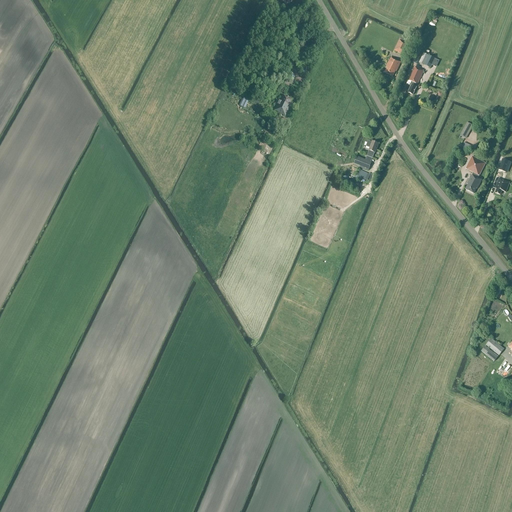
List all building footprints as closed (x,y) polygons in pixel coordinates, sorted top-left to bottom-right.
[(404,55),(409,45),(399,40),(394,51),(401,54),(404,55)] [(430,69),(435,59),(428,56),(423,54),(419,63),(430,69)] [(396,72),(401,63),(398,61),(391,58),(386,67),(387,68),(385,73),(393,77),(395,72),(396,72)] [(417,85),(424,71),(415,67),(409,81),(411,82),(410,86),(411,86),(408,93),(413,95),(416,88),(415,87),(417,84),(417,85)] [(289,106),(292,100),(283,95),(280,101),(275,99),(274,102),(277,103),(274,110),(278,112),(277,112),(281,114),(280,117),(284,119),(285,116),(290,106),(289,106)] [(244,109),(248,101),(242,98),(239,106),(244,109)] [(468,134),(472,129),(467,126),(464,131),(468,134)] [(275,137),(276,134),(273,133),(274,130),(267,127),(262,138),(269,141),(272,136),(275,137)] [(469,143),(471,139),(464,134),(461,138),(469,143)] [(375,153),(379,144),(372,142),(369,151),(365,160),(357,157),(354,165),(368,171),(371,163),(371,162),(375,153)] [(464,142),(463,145),(458,144),(457,147),(469,151),(471,145),(464,142)] [(478,178),(485,164),(472,157),(466,169),(473,173),(472,176),(471,176),(468,183),(467,184),(468,185),(465,190),(473,194),(476,189),(477,189),(482,180),(479,179),(478,178)] [(509,162),(502,160),(502,159),(498,170),(505,173),(509,162)] [(368,181),(370,175),(358,169),(354,179),(360,181),(362,178),(368,181)] [(506,193),(509,183),(499,179),(495,189),(497,189),(495,194),(500,196),(502,191),(506,193)] [(493,299),(489,309),(499,314),(503,303),(493,299)] [(499,356),(504,349),(491,339),(486,346),(499,356)] [(494,362),(498,357),(485,347),(481,352),(494,362)]
